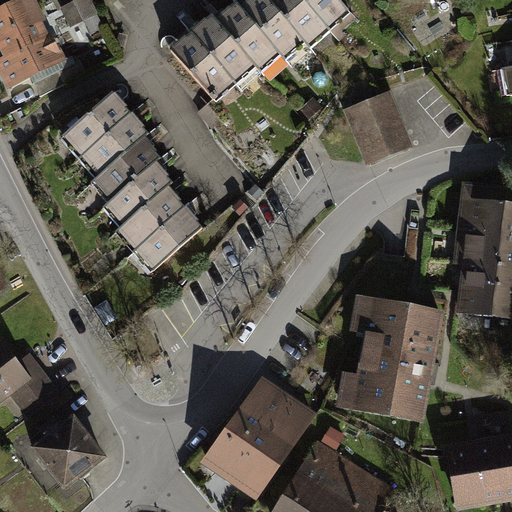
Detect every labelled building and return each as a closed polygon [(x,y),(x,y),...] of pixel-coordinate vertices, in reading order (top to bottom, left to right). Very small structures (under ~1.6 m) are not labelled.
[(33,0),(19,0),(0,9),(0,56),(2,60),(48,38),(42,25),(45,23),(33,0)] [(73,0),(75,3),(61,10),(70,29),(84,23),(90,36),(104,30),(97,16),(100,15),(92,0),(73,0)] [(251,64),(255,69),(274,52),(235,5),(231,0),(212,17),(251,64)] [(240,0),(235,5),(274,52),(278,56),(301,37),(268,0),(240,0)] [(304,0),(268,0),(301,37),(306,43),(326,25),(304,0)] [(304,0),(326,25),(346,8),(339,0),(304,0)] [(184,29),(229,82),(251,64),(212,17),(207,11),(184,29)] [(165,46),(207,99),(229,82),(184,29),(165,46)] [(51,37),(48,38),(2,60),(0,61),(0,75),(9,93),(67,64),(63,55),(60,57),(51,37)] [(511,64),(499,66),(502,93),(511,91),(511,64)] [(388,95),(348,111),(369,163),(409,146),(388,95)] [(115,96),(65,137),(99,178),(94,182),(111,202),(106,206),(124,227),(119,232),(153,272),(202,230),(168,190),(173,186),(156,165),(161,161),(144,140),(149,136),(115,96)] [(511,206),(464,201),(452,310),(511,316),(511,206)] [(437,310),(355,297),(338,406),(420,419),(437,310)] [(63,397),(14,330),(0,340),(0,399),(9,393),(30,422),(63,397)] [(203,469),(252,503),(314,413),(266,380),(203,469)] [(81,417),(38,450),(69,489),(112,456),(81,417)] [(511,438),(441,451),(451,509),(511,498),(511,438)] [(318,444),(274,511),(386,511),(398,494),(318,444)]
